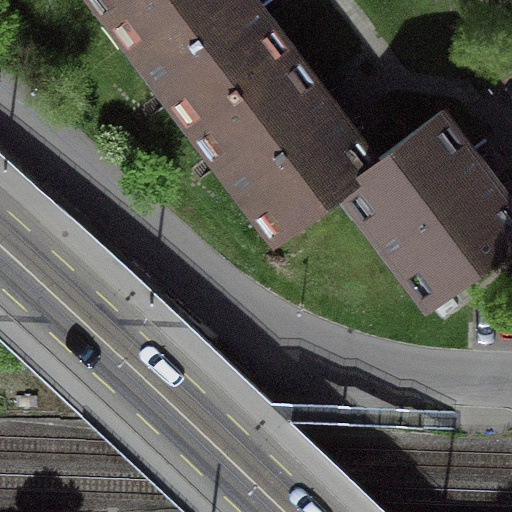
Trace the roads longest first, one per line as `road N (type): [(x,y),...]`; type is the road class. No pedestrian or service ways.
road 1 (residential): [(511,381),(388,372),(273,332),(175,262),(0,100)]
road 2 (tertiary): [(0,246),(289,511)]
